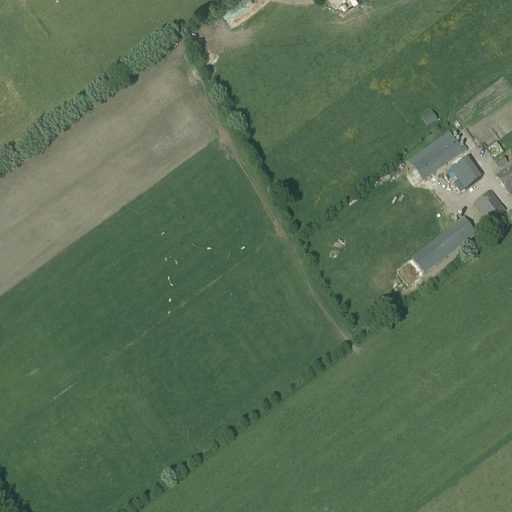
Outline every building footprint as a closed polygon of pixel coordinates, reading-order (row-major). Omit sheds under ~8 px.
[(431,112),(420,118),(426,128),(437,121),(431,112)] [(453,139),(412,167),(422,182),(463,153),(453,139)] [(468,159),(450,171),(464,191),(482,179),(468,159)] [(503,159),(496,164),(500,169),(507,164),(503,159)] [(511,166),(496,178),(508,195),(509,195),(511,200),(511,166)] [(491,193),(475,205),(490,224),(505,212),(491,193)] [(463,218),(410,260),(423,276),(476,235),(463,218)]
